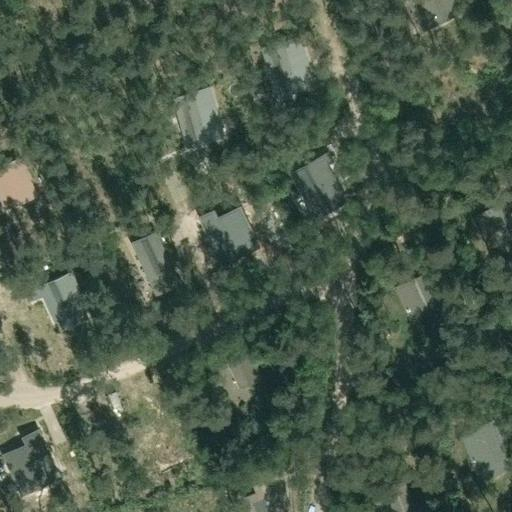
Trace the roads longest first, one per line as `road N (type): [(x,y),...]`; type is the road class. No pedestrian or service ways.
road 1 (track): [(381,178),(360,92),(315,4),(74,88),(0,141)]
road 2 (track): [(381,178),(325,511)]
